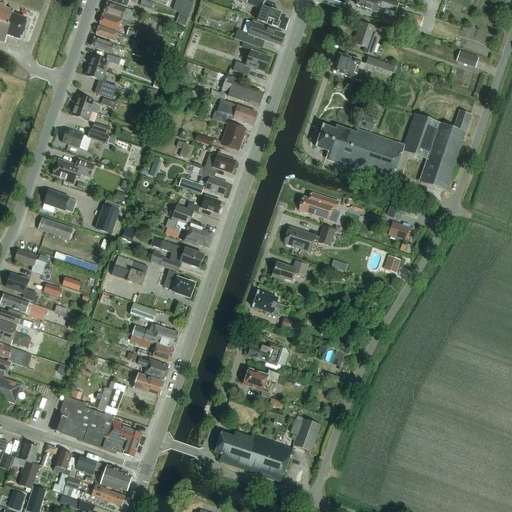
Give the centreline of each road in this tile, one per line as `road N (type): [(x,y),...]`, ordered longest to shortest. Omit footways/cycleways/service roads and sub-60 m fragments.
road 1 (unclassified): [(313,502),(358,376),(453,211),(511,37)]
road 2 (tertiary): [(156,441),(307,0)]
road 3 (residential): [(0,269),(92,0)]
road 4 (residential): [(203,457),(280,212)]
road 5 (residential): [(322,159),(304,144),(350,10)]
road 6 (residential): [(146,471),(0,423)]
road 7 (unclassified): [(313,502),(216,469),(203,457)]
